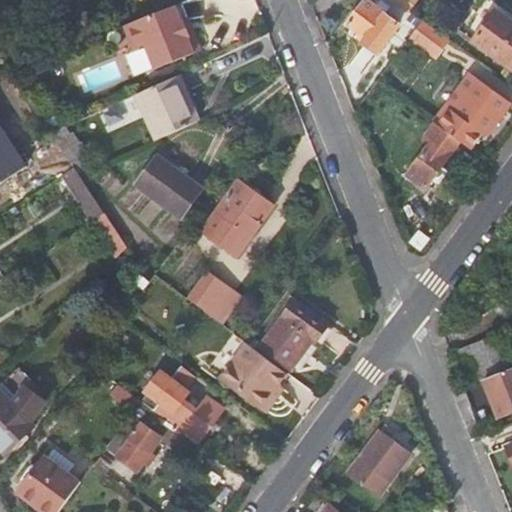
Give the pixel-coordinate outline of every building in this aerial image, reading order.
[(401,23),(369,0),(367,0),(348,26),(370,41),(368,46),(379,54),(401,23)] [(396,0),(411,11),(419,0),(396,0)] [(511,20),(511,18),(487,0),(485,0),(461,31),(511,70),(511,29),(508,27),(511,20)] [(183,3),(177,6),(183,21),(185,21),(190,35),(197,38),(183,3)] [(183,21),(177,6),(126,25),(133,45),(140,48),(147,45),(156,69),(202,51),(197,38),(190,35),(185,21),(183,21)] [(423,19),(410,37),(436,56),(449,39),(423,19)] [(436,124),(460,141),(473,123),(488,133),(509,105),(469,74),(448,104),(449,105),(436,124)] [(137,95),(158,141),(169,136),(201,122),(180,76),(137,95)] [(132,118),(144,112),(135,95),(123,101),(132,118)] [(43,116),(44,119),(54,132),(67,126),(69,125),(57,107),(43,116)] [(0,184),(28,166),(0,121),(0,184)] [(444,164),(461,142),(460,141),(436,124),(435,122),(424,137),(431,142),(407,175),(426,190),(435,177),(440,181),(450,169),(444,164)] [(67,126),(54,132),(62,145),(74,163),(85,156),(84,149),(85,146),(82,141),(80,142),(74,132),(71,133),(67,126)] [(74,163),(62,145),(39,160),(53,181),(68,172),(76,167),(74,163)] [(204,188),(160,155),(139,184),(183,217),(204,188)] [(68,172),(98,218),(106,213),(82,175),(76,167),(68,172)] [(236,185),(227,178),(214,196),(193,224),(238,256),(275,206),(240,180),(236,185)] [(92,222),(117,259),(129,247),(106,213),(98,218),(92,222)] [(207,269),(186,297),(221,322),(242,294),(207,269)] [(117,315),(122,320),(123,319),(150,282),(143,277),(126,301),(117,315)] [(331,321),(298,296),(262,344),(292,366),(315,338),(317,339),(331,321)] [(470,345),(484,379),(511,367),(511,351),(504,331),(470,345)] [(104,344),(96,355),(104,361),(113,350),(104,344)] [(277,393),(291,374),(252,345),(228,379),(271,411),(282,396),(277,393)] [(470,345),(451,352),(452,356),(464,386),(484,379),(470,345)] [(172,381),(182,367),(184,364),(177,360),(177,359),(165,376),(172,381)] [(195,376),(182,367),(172,381),(169,386),(174,390),(178,385),(185,390),(195,376)] [(511,367),(484,379),(498,415),(511,409),(511,367)] [(0,444),(8,452),(35,426),(31,421),(48,403),(33,382),(14,403),(0,389),(0,444)] [(117,398),(133,411),(139,403),(122,390),(117,398)] [(156,410),(200,443),(227,409),(209,396),(200,409),(185,397),(176,410),(163,401),(156,410)] [(196,463),(208,448),(200,443),(156,410),(141,400),(139,403),(133,411),(107,447),(140,470),(164,438),(196,463)] [(348,472),(380,497),(412,452),(380,429),(348,472)] [(20,491),(49,511),(60,511),(82,481),(70,473),(75,465),(54,449),(48,457),(45,455),(37,467),(33,464),(21,477),(26,481),(20,491)] [(117,460),(105,450),(94,465),(107,475),(117,460)] [(448,511),(444,502),(437,504),(418,511),(448,511)] [(340,511),(328,503),(320,511),(340,511)]
